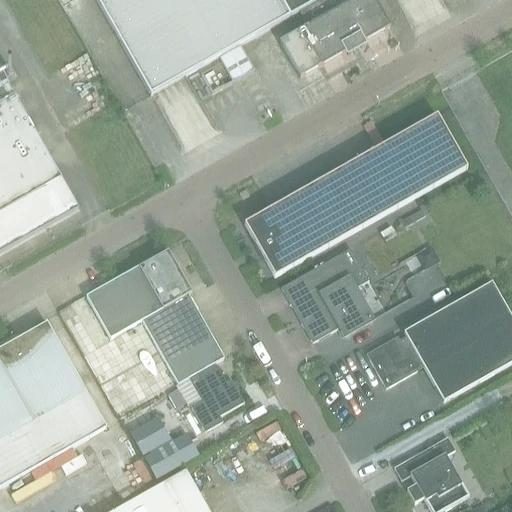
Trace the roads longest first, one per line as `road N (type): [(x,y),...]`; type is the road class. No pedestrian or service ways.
road 1 (unclassified): [(511,13),(185,198)]
road 2 (unclassified): [(360,511),(185,198)]
road 3 (unclassified): [(185,198),(0,301)]
